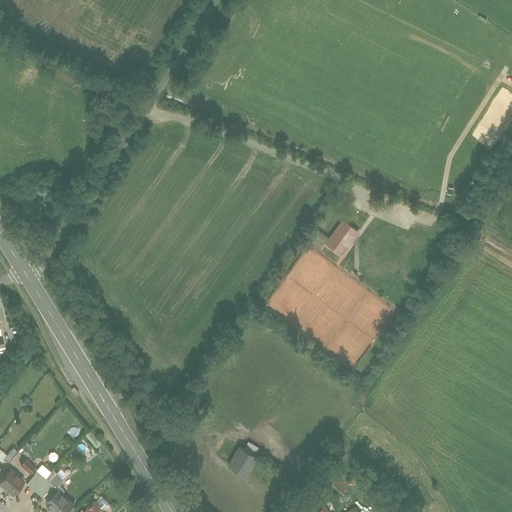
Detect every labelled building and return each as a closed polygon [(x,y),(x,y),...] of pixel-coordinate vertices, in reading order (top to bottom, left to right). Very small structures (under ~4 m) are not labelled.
[(358,229),(342,218),(324,243),(340,254),(358,229)] [(21,403),(27,407),(31,401),(25,398),(21,403)] [(245,437),(242,443),(248,446),(251,440),(245,437)] [(253,452),(238,444),(228,465),(242,472),(253,452)] [(20,467),(33,476),(38,469),(26,459),(20,467)] [(350,480),(329,462),(317,476),(337,494),(350,480)] [(45,498),(70,475),(63,468),(58,474),(47,463),(29,481),(45,498)] [(0,480),(0,482),(13,494),(26,479),(12,467),(0,480)] [(53,511),(69,511),(77,506),(61,489),(46,504),(53,511)] [(84,511),(105,511),(95,501),(84,511)]
